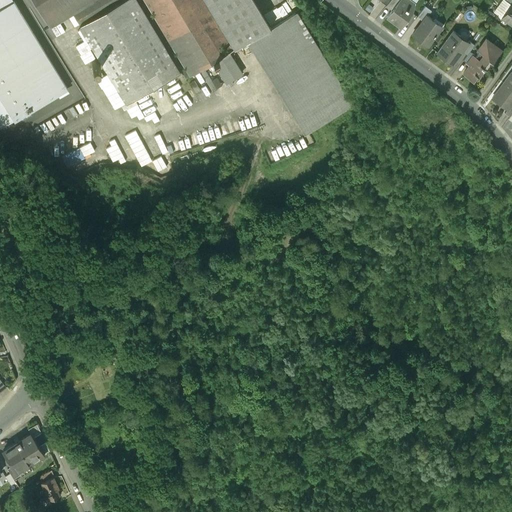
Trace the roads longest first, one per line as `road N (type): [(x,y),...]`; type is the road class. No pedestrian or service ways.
road 1 (unknown): [(33,0),(95,102),(123,128),(161,133),(259,79)]
road 2 (residential): [(339,0),(470,105)]
road 3 (residential): [(89,511),(35,395)]
